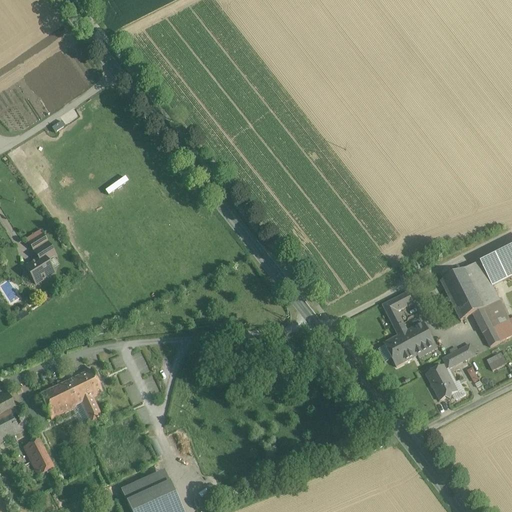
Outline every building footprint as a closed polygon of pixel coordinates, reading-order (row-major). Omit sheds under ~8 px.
[(29,244),(34,252),(48,244),(43,236),(29,244)] [(55,256),(48,244),(34,252),(39,259),(43,257),(46,261),(54,257),(55,256)] [(39,259),(25,268),(36,285),(46,279),(50,280),(51,276),(54,274),(52,271),(46,261),(43,257),(39,259)] [(59,266),(54,257),(46,261),(52,271),(59,266)] [(510,321),(480,263),(467,270),(487,308),(489,307),(499,327),(510,321)] [(467,270),(467,269),(441,282),(461,321),(474,315),(487,309),(487,308),(467,270)] [(408,293),(383,306),(394,329),(404,325),(398,313),(414,304),(408,293)] [(499,327),(489,307),(487,308),(487,309),(474,315),(487,341),(502,333),(499,327)] [(414,349),(424,323),(408,332),(404,325),(394,329),(398,337),(407,353),(414,349)] [(424,323),(414,349),(418,357),(419,359),(438,349),(424,323)] [(502,333),(487,341),(491,348),(506,340),(502,333)] [(398,337),(384,344),(385,346),(378,350),(385,363),(392,359),(397,368),(418,357),(414,349),(407,353),(398,337)] [(471,346),(459,352),(465,362),(476,356),(471,346)] [(459,352),(443,360),(449,370),(465,362),(459,352)] [(501,359),(492,364),(496,369),(505,365),(501,359)] [(444,366),(426,376),(440,402),(446,399),(450,401),(452,396),(458,393),(444,366)] [(473,367),(467,370),(474,383),(479,380),(473,367)] [(92,371),(66,383),(77,405),(80,404),(90,399),(102,393),(92,371)] [(41,395),(40,395),(52,420),(75,408),(75,406),(77,405),(66,383),(41,395)] [(8,394),(0,398),(0,442),(32,426),(22,405),(15,408),(9,395),(8,394)] [(103,419),(94,401),(92,402),(90,399),(80,404),(90,425),(103,419)] [(39,439),(23,448),(27,455),(43,447),(39,439)] [(43,447),(27,455),(31,462),(47,454),(43,447)] [(54,468),(47,454),(31,462),(38,476),(54,468)] [(182,511),(165,472),(121,491),(129,511),(182,511)]
